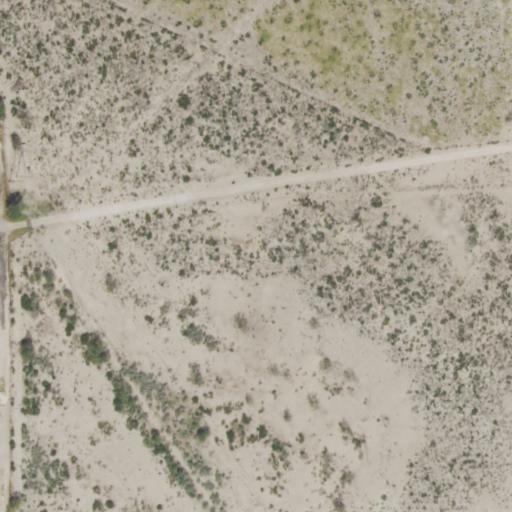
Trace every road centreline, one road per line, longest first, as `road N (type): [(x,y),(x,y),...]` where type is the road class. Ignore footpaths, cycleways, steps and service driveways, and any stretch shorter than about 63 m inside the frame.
road 1 (track): [(276,0),(61,207),(33,222),(0,224)]
road 2 (track): [(221,511),(93,330),(62,257),(58,208)]
